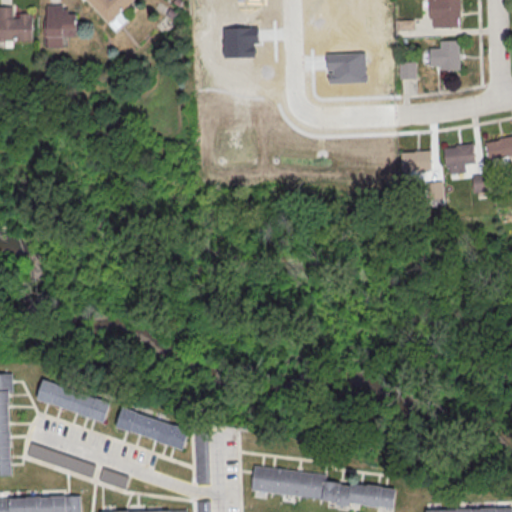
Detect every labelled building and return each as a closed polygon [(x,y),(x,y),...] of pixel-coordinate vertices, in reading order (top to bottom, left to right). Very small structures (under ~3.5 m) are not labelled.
[(133,0),(108,25),(85,0),(133,0)] [(439,0),(457,0),(458,28),(440,29),(439,0)] [(46,6),(47,49),(63,48),(63,38),(76,37),(75,14),(68,15),(67,10),(62,10),(62,6),(46,6)] [(0,7),(0,41),(32,41),(32,14),(19,14),(19,19),(12,19),(12,7),(0,7)] [(414,29),(414,20),(394,20),(394,29),(414,29)] [(440,41),(458,41),(459,71),(441,71),(441,66),(429,67),(429,49),(440,49),(440,41)] [(398,63),(415,63),(416,79),(399,79),(398,63)] [(485,141),(511,136),(511,155),(488,160),(485,141)] [(444,149),(473,144),(476,163),(447,167),(444,149)] [(431,151),(432,170),(402,171),(402,152),(431,151)] [(156,291),(169,296),(165,305),(162,313),(149,308),(152,300),(156,291)] [(0,375),(0,476),(11,476),(8,393),(12,393),(11,375),(0,375)] [(42,381),(109,404),(102,424),(35,401),(42,381)] [(121,408),(188,431),(181,451),(114,428),(121,408)] [(192,434),(194,484),(208,484),(206,434),(192,434)] [(29,443),(25,456),(90,479),(94,466),(29,443)] [(252,466),(249,491),(335,503),(334,506),(348,508),(348,506),(363,508),(363,507),(392,510),(394,491),(350,485),(350,487),(340,486),(340,484),(324,482),(325,476),(252,466)] [(101,469),(96,481),(123,490),(127,478),(101,469)] [(0,511),(0,499),(79,497),(79,511),(0,511)] [(195,502),(195,511),(208,511),(208,502),(195,502)]
